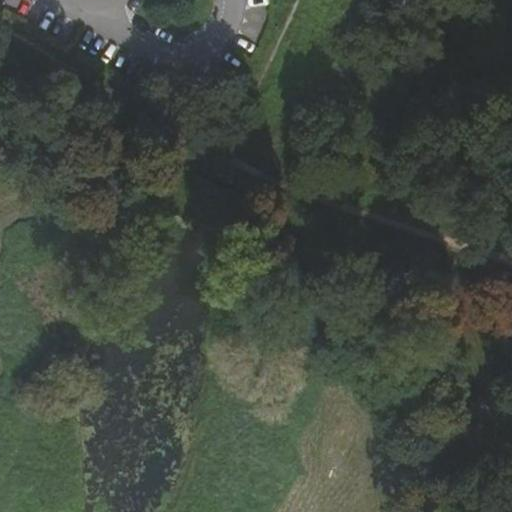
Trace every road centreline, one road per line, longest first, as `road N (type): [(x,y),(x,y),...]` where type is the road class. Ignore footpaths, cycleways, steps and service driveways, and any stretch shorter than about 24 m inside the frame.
road 1 (track): [(227,158),(511,276)]
road 2 (track): [(0,25),(223,156)]
road 3 (track): [(229,160),(299,0)]
road 4 (residential): [(122,14),(143,46),(181,53),(212,31),(219,0)]
